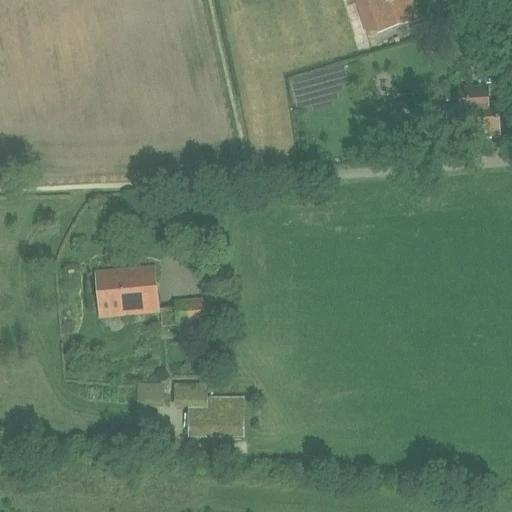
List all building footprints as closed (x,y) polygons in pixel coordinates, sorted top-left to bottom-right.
[(410,0),(368,0),(379,32),(417,20),(410,0)] [(454,127),(432,128),(433,146),(476,144),(475,140),(499,139),(497,105),(487,106),(487,89),(460,90),(461,107),(453,108),(454,127)] [(101,318),(158,313),(154,267),(96,273),(101,318)] [(214,304),(190,307),(192,330),(217,327),(214,304)] [(179,331),(192,330),(190,307),(176,308),(179,331)] [(137,386),(137,402),(163,402),(163,386),(137,386)] [(206,386),(174,386),(174,403),(188,402),(188,431),(244,431),(244,399),(206,399),(206,386)]
